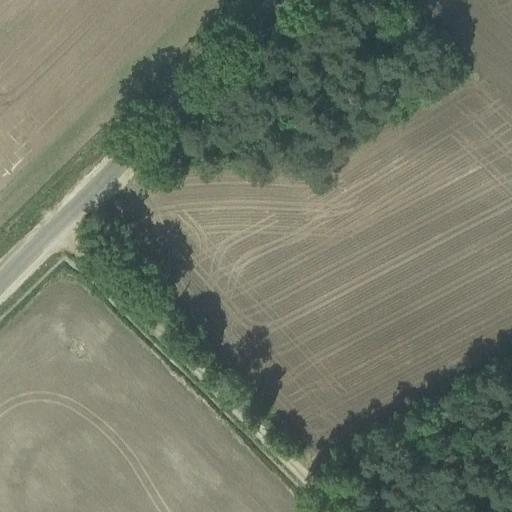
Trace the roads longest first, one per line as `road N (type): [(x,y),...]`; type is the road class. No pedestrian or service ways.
road 1 (track): [(341,511),(57,226)]
road 2 (unclassified): [(0,281),(285,0)]
